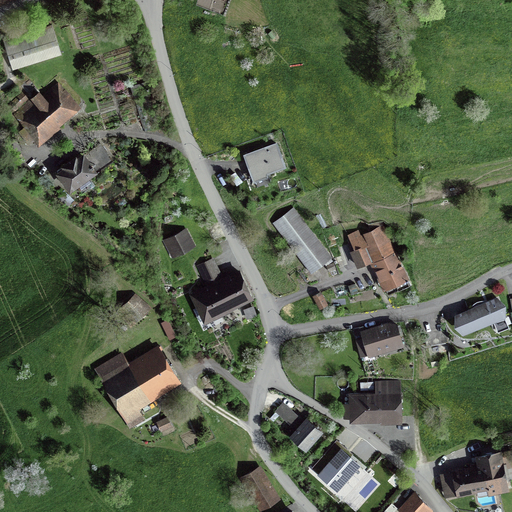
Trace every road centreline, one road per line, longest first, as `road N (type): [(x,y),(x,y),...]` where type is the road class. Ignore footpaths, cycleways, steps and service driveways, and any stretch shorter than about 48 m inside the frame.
road 1 (residential): [(273,339),(262,293),(189,143),(157,41),(155,0)]
road 2 (residential): [(273,339),(431,307),(511,267)]
road 3 (residential): [(443,511),(371,438),(287,388),(266,366)]
road 4 (residential): [(313,511),(255,429),(266,366)]
